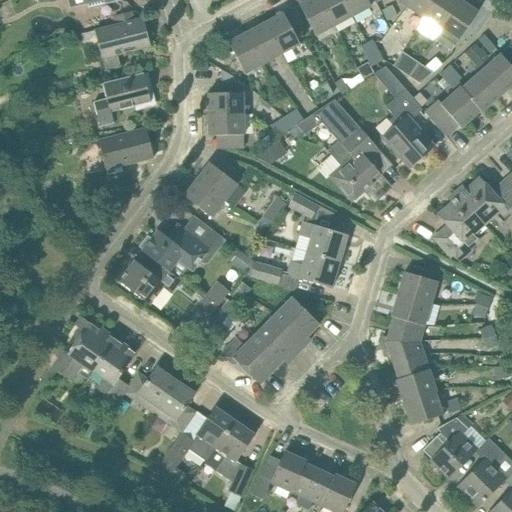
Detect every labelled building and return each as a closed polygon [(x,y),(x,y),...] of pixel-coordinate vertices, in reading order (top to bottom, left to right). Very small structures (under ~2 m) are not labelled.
[(320,0),(307,0),(299,5),(316,35),(334,25),(320,0)] [(352,16),(343,0),(320,0),(334,25),(352,16)] [(367,0),(343,0),(352,16),(362,11),(371,6),(367,0)] [(411,0),(407,7),(424,18),(435,0),(411,0)] [(459,0),(435,0),(424,18),(441,29),(460,0),(459,0)] [(441,29),(435,38),(452,50),(467,29),(471,22),(478,12),(460,0),(441,29)] [(265,23),(281,54),(300,44),(283,13),(265,23)] [(118,25),(94,30),(98,42),(102,58),(104,69),(120,65),(118,54),(131,51),(150,46),(143,18),(130,22),(118,25)] [(265,23),(247,33),(263,63),(281,54),(265,23)] [(245,73),(263,63),(247,33),(228,42),(231,47),(220,53),(231,74),(242,69),(245,73)] [(484,35),(478,41),(490,53),(495,48),(484,35)] [(373,39),(360,46),(366,56),(378,49),(373,39)] [(378,49),(366,56),(370,65),(371,67),(378,63),(384,60),(383,58),(378,49)] [(425,84),(440,60),(434,56),(428,66),(403,51),(394,65),(425,84)] [(511,85),(511,67),(501,54),(462,88),(461,87),(442,104),(438,100),(425,111),(447,136),(459,125),(461,128),(481,111),(482,112),(511,85)] [(450,64),(439,74),(452,87),(462,77),(450,64)] [(221,71),(222,87),(234,87),(234,78),(221,71)] [(151,86),(148,72),(103,84),(106,99),(94,102),(100,127),(114,124),(112,112),(150,102),(147,87),(151,86)] [(342,78),(334,84),(341,95),(342,94),(349,89),(342,78)] [(327,81),(319,85),(325,97),(334,93),(327,81)] [(399,122),(382,137),(397,154),(410,169),(435,147),(411,120),(422,110),(421,109),(418,106),(412,99),(413,98),(405,89),(395,98),(385,107),(399,122)] [(208,114),(243,114),(243,93),(208,93),(208,114)] [(335,100),(314,113),(338,141),(327,151),(341,166),(329,176),(352,202),(364,192),(366,194),(369,197),(374,198),(379,197),(383,195),(386,191),(387,187),(386,182),(384,178),(382,175),(368,160),(376,154),(376,155),(377,154),(380,151),(335,100)] [(297,108),(290,112),(298,124),(304,119),(297,108)] [(290,112),(283,117),(291,128),(298,124),(290,112)] [(243,114),(208,114),(209,135),(244,135),(243,114)] [(283,117),(277,121),(284,133),(291,128),(283,117)] [(277,121),(270,126),(277,137),(284,133),(277,121)] [(107,175),(123,171),(121,166),(153,158),(145,129),(99,140),(107,175)] [(279,141),(254,157),(270,165),(287,154),(279,141)] [(209,163),(197,179),(224,201),(237,184),(209,163)] [(511,217),(511,184),(507,178),(492,191),(480,178),(466,190),(463,186),(455,192),(484,225),(494,216),(503,226),(511,217)] [(224,201),(197,179),(184,196),(212,217),(224,201)] [(474,234),(484,225),(455,192),(448,199),(451,203),(438,215),(447,226),(434,238),(451,258),(453,255),(458,261),(471,250),(469,249),(480,240),(474,234)] [(288,207),(311,219),(318,206),(295,193),(288,207)] [(276,197),(259,222),(270,230),(287,205),(276,197)] [(158,263),(169,271),(178,260),(192,271),(219,235),(193,215),(173,242),(158,230),(151,239),(148,237),(140,247),(143,249),(142,251),(158,263)] [(261,243),(270,230),(259,222),(254,229),(255,230),(251,236),(261,243)] [(303,222),(299,235),(311,239),(307,252),(339,262),(347,235),(303,222)] [(291,262),(287,275),(331,288),(339,262),(307,252),(303,265),(291,262)] [(250,275),(252,272),(251,277),(278,285),(282,270),(255,262),(255,263),(251,259),(244,270),(250,275)] [(180,280),(169,271),(158,263),(151,272),(135,260),(119,281),(149,305),(164,286),(171,292),(180,280)] [(404,272),(398,294),(431,303),(432,301),(434,292),(437,284),(437,281),(404,272)] [(242,281),(237,288),(247,295),(252,288),(242,281)] [(232,294),(242,302),(247,295),(237,288),(232,294)] [(398,294),(392,315),(425,324),(425,322),(431,304),(431,303),(398,294)] [(479,294),(476,304),(488,308),(492,299),(479,294)] [(307,336),(319,324),(292,297),(245,345),(237,338),(221,353),(232,364),(236,361),(260,384),(283,360),(286,364),(311,339),(307,336)] [(197,331),(215,308),(204,299),(186,323),(197,331)] [(198,340),(215,353),(231,332),(223,325),(237,307),(229,300),(198,340)] [(476,304),(473,314),(485,318),(488,308),(476,304)] [(420,341),(425,324),(392,315),(391,316),(393,317),(387,337),(383,336),(381,342),(420,341)] [(83,364),(94,372),(116,339),(90,321),(84,330),(81,327),(75,337),(78,339),(68,353),(65,351),(53,368),(71,381),(83,364)] [(487,327),(480,330),(483,339),(495,335),(492,325),(487,327)] [(495,335),(483,339),(487,349),(499,344),(495,335)] [(136,353),(116,339),(94,372),(104,379),(97,389),(106,395),(101,401),(112,409),(128,386),(118,379),(136,353)] [(425,357),(420,341),(381,342),(385,353),(389,352),(394,367),(425,357)] [(427,363),(425,357),(394,367),(398,379),(396,380),(398,386),(431,376),(429,370),(437,367),(435,360),(427,363)] [(153,413),(175,380),(156,366),(147,379),(138,373),(124,393),(153,413)] [(507,367),(494,368),(495,378),(507,377),(507,367)] [(436,392),(431,376),(398,386),(404,405),(436,395),(435,392),(436,392)] [(153,413),(181,432),(182,432),(196,413),(186,406),(195,394),(175,380),(153,413)] [(404,405),(411,425),(443,415),(436,395),(404,405)] [(445,402),(448,414),(461,410),(457,398),(445,402)] [(195,441),(188,450),(206,463),(216,448),(235,421),(215,407),(206,420),(203,423),(196,434),(192,440),(195,441)] [(472,424),(462,414),(437,428),(440,432),(423,450),(432,459),(431,460),(449,478),(475,452),(478,448),(464,434),(468,430),(467,429),(472,424)] [(240,496),(241,497),(253,469),(240,464),(236,462),(255,435),(235,421),(216,448),(205,464),(232,483),(228,491),(230,492),(224,505),(234,510),(240,496)] [(93,422),(84,434),(92,439),(100,426),(93,422)] [(188,450),(195,441),(192,440),(182,432),(181,432),(163,459),(176,468),(188,450)] [(511,461),(488,438),(478,448),(475,452),(483,460),(458,486),(478,506),(504,481),(511,472),(511,461)] [(279,464),(270,482),(277,486),(288,491),(290,492),(292,492),(305,463),(306,461),(303,459),(285,451),(279,464)] [(305,463),(292,492),(300,496),(297,504),(303,506),(320,470),(305,463)] [(320,470),(303,506),(309,509),(312,503),(320,507),(334,476),(320,470)] [(511,489),(489,511),(511,511),(511,472),(504,481),(511,489)] [(334,476),(320,507),(331,511),(343,511),(348,502),(357,484),(338,476),(335,474),(334,476)] [(262,500),(270,482),(259,477),(251,495),(262,500)] [(381,511),(372,503),(362,511),(381,511)]
